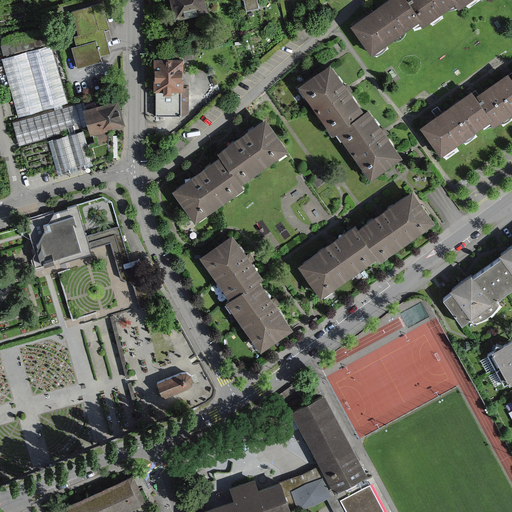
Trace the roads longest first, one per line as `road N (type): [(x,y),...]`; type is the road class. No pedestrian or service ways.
road 1 (residential): [(238,403),(511,198)]
road 2 (residential): [(358,0),(179,162),(150,174),(132,169)]
road 3 (residential): [(132,169),(154,250),(238,403)]
road 4 (residential): [(136,0),(132,169)]
road 5 (residential): [(0,506),(154,444)]
